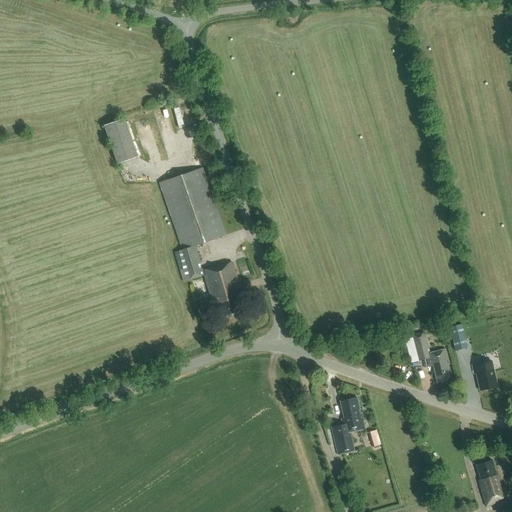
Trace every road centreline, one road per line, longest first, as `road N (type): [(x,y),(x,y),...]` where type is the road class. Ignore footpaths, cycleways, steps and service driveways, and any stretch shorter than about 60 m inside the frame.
road 1 (unclassified): [(286,337),(195,66),(189,26)]
road 2 (unclassified): [(0,432),(286,337)]
road 3 (unclassified): [(511,424),(298,353),(286,337)]
road 4 (track): [(298,353),(349,511)]
road 5 (unclassified): [(189,26),(223,11),(332,0)]
